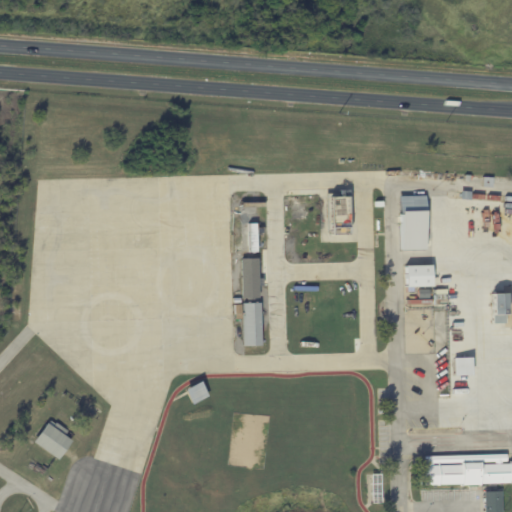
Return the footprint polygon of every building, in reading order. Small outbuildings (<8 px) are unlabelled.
[(326,196),(336,196),(336,190),(345,189),(346,234),(327,234),(326,196)] [(467,199),(457,198),(457,190),(468,191),(467,199)] [(400,196),(426,196),(426,212),(401,213),(400,196)] [(239,298),(239,259),(256,258),(256,281),(258,281),(258,287),(257,287),(257,298),(252,298),(252,300),(244,300),(244,298),(239,298)] [(405,266),(430,265),(431,286),(406,287),(405,266)] [(493,292),(507,292),(508,323),(494,324),(493,292)] [(253,345),(242,346),(241,303),(257,303),(258,345),(253,345)] [(455,358),(472,358),(473,375),(455,376),(455,358)] [(188,394),(186,390),(201,382),(209,396),(193,405),(188,394)] [(51,421),(55,424),(56,423),(68,431),(65,436),(71,441),(58,460),(34,443),(48,423),(49,424),(51,421)] [(511,464),(511,482),(419,485),(418,466),(422,466),(422,457),(504,455),(504,464),(511,464)] [(382,503),(373,504),(372,475),(381,475),(382,503)] [(485,511),(485,493),(502,492),(502,511),(485,511)]
